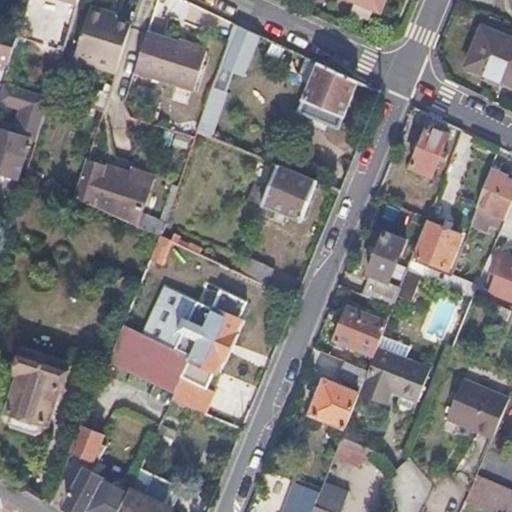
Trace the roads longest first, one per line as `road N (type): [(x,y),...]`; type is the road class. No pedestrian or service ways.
road 1 (residential): [(228,511),(402,80)]
road 2 (residential): [(402,80),(235,0)]
road 3 (residential): [(511,131),(402,80)]
